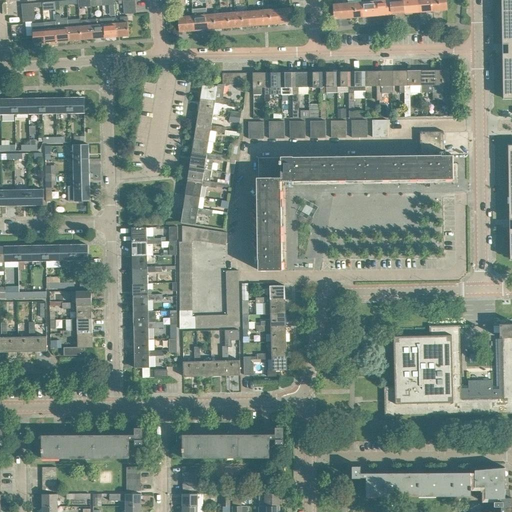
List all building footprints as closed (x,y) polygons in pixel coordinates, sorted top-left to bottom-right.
[(60,5),(67,5),(66,0),(54,1),(55,10),(60,9),(60,5)] [(377,15),(376,1),(375,0),(361,0),(362,2),(363,17),(377,15)] [(391,14),(390,0),(376,1),(377,15),(391,14)] [(405,13),(403,0),(389,0),(390,0),(391,14),(405,13)] [(419,12),(417,0),(403,0),(405,13),(419,12)] [(433,11),(431,0),(417,0),(419,12),(433,11)] [(447,10),(446,3),(446,0),(431,0),(433,11),(447,10)] [(511,0),(501,0),(502,1),(506,1),(506,8),(502,8),(502,21),(506,21),(506,36),(502,36),(502,44),(508,44),(508,53),(503,53),(503,61),(507,61),(507,76),(503,76),(503,90),(507,90),(508,98),(507,98),(507,99),(511,98),(511,0)] [(55,10),(54,1),(43,2),(43,7),(43,11),(55,10)] [(363,17),(362,2),(348,4),(349,18),(363,17)] [(349,18),(348,4),(334,5),(335,19),(349,18)] [(208,29),(207,15),(206,8),(193,9),(193,16),(194,30),(208,29)] [(292,22),(291,8),(277,9),(278,23),(292,22)] [(278,23),(277,9),(263,10),(264,25),(278,23)] [(264,25),(263,10),(249,12),(250,26),(264,25)] [(250,26),(249,12),(235,13),(236,27),(250,26)] [(236,27),(235,13),(221,14),(222,28),(236,27)] [(222,28),(221,14),(207,15),(208,29),(222,28)] [(70,41),(68,20),(68,18),(61,19),(60,15),(56,15),(56,21),(58,42),(70,41)] [(129,36),(128,23),(128,16),(120,17),(121,23),(116,24),(117,37),(129,36)] [(194,30),(193,16),(179,17),(180,32),(194,30)] [(116,17),(111,18),(104,18),(106,38),(117,37),(116,24),(116,17)] [(106,38),(104,18),(92,19),(94,39),(106,38)] [(82,40),(80,20),(80,19),(68,20),(70,41),(82,40)] [(94,39),(92,19),(80,20),(82,40),(94,39)] [(58,42),(56,21),(44,22),(46,42),(58,42)] [(46,42),(44,22),(32,23),(34,44),(46,42)] [(421,86),(421,70),(407,71),(407,86),(405,86),(405,93),(411,93),(421,92),(421,86)] [(435,85),(436,70),(421,70),(421,86),(433,86),(435,85)] [(450,85),(449,78),(449,70),(436,70),(435,85),(433,86),(433,93),(438,92),(438,100),(443,100),(443,85),(450,85)] [(351,87),(351,71),(337,72),(337,87),(337,92),(349,92),(349,87),(351,87)] [(365,86),(365,71),(351,71),(351,87),(349,87),(349,92),(349,93),(354,93),(354,91),(365,91),(365,86)] [(379,86),(379,71),(365,71),(365,86),(377,86),(379,86)] [(393,86),(393,71),(379,71),(379,86),(377,86),(377,93),(382,93),(382,86),(393,86)] [(407,86),(407,71),(393,71),(393,86),(399,86),(400,93),(405,93),(405,86),(407,86)] [(282,95),(281,72),(267,73),(267,88),(265,88),(265,95),(271,95),(282,95)] [(295,87),(295,72),(281,72),(282,95),(293,95),(293,94),(293,87),(295,87)] [(309,87),(309,72),(295,72),(295,87),(293,87),(293,94),(298,94),(310,94),(309,87)] [(323,87),(323,72),(309,72),(309,87),(320,87),(323,87)] [(337,87),(337,72),(323,72),(323,87),(320,87),(321,94),(326,94),(326,87),(337,87)] [(267,88),(267,73),(253,73),(253,95),(262,95),(262,88),(265,88),(267,88)] [(222,104),(223,99),(225,84),(223,84),(218,84),(217,86),(203,84),(201,98),(216,100),(215,103),(222,104)] [(301,97),(298,97),(298,101),(293,101),(293,110),(298,110),(298,108),(301,107),(301,97)] [(72,112),(72,98),(56,99),(56,113),(72,112)] [(84,112),(84,98),(72,98),(72,112),(84,112)] [(214,114),(215,103),(216,100),(201,98),(199,111),(214,114)] [(15,113),(15,99),(1,100),(2,114),(15,113)] [(29,113),(29,99),(15,99),(15,113),(29,113)] [(43,113),(42,99),(29,99),(29,113),(43,113)] [(56,113),(56,99),(42,99),(43,113),(56,113)] [(345,108),(337,108),(338,118),(346,117),(345,108)] [(366,112),(355,112),(355,109),(349,109),(349,117),(352,117),(366,117),(366,112)] [(212,125),(214,114),(199,111),(196,125),(211,127),(211,131),(216,132),(218,132),(219,127),(212,125)] [(215,143),(216,132),(211,131),(211,127),(196,125),(194,139),(213,142),(215,143)] [(240,133),(226,130),(226,128),(219,127),(218,132),(225,133),(225,135),(239,138),(240,133)] [(282,269),(281,182),(281,181),(294,181),(453,179),(454,179),(453,155),(444,155),(444,131),(420,132),(420,155),(293,157),(293,156),(281,156),(281,157),(258,158),(258,178),(257,178),(259,270),(283,270),(283,269),(282,269)] [(211,154),(213,142),(194,139),(192,153),(207,155),(207,159),(213,160),(215,154),(211,154)] [(88,159),(88,145),(74,145),(74,159),(88,159)] [(212,170),(213,160),(207,159),(207,155),(192,153),(190,167),(212,170)] [(225,158),(221,158),(222,155),(215,154),(213,160),(230,163),(231,159),(225,158)] [(89,172),(88,159),(74,159),(75,173),(89,172)] [(211,178),(212,170),(190,167),(188,180),(203,183),(202,186),(206,187),(209,187),(210,181),(211,178)] [(89,186),(89,172),(75,173),(75,187),(89,186)] [(56,174),(51,174),(46,174),(46,187),(51,187),(56,187),(56,174)] [(205,197),(206,187),(202,186),(203,183),(188,180),(186,194),(205,197)] [(89,200),(89,186),(75,187),(70,187),(71,200),(75,200),(75,201),(89,200)] [(43,204),(43,190),(29,191),(29,204),(43,204)] [(16,205),(15,191),(2,191),(2,205),(16,205)] [(29,204),(29,191),(15,191),(16,205),(29,204)] [(203,209),(205,197),(186,194),(183,208),(198,210),(198,213),(202,214),(205,215),(206,209),(203,209)] [(222,201),(221,208),(228,209),(229,202),(222,201)] [(201,225),(202,214),(198,213),(198,210),(183,208),(181,222),(201,225)] [(177,226),(169,227),(169,240),(176,240),(178,239),(177,226)] [(194,240),(196,228),(182,226),(182,242),(192,242),(192,240),(194,240)] [(147,238),(147,227),(132,227),(132,242),(147,241),(147,244),(153,244),(154,244),(154,238),(147,238)] [(201,241),(203,229),(196,228),(194,240),(201,241)] [(207,242),(209,230),(203,229),(201,241),(207,242)] [(213,243),(215,231),(209,230),(207,242),(213,243)] [(219,244),(221,232),(215,231),(213,243),(219,244)] [(226,245),(227,233),(221,232),(219,244),(226,245)] [(153,255),(153,244),(147,244),(147,241),(132,242),(132,256),(148,255),(153,255)] [(74,259),(73,245),(60,246),(60,260),(74,259)] [(88,259),(87,245),(73,245),(74,259),(88,259)] [(32,260),(32,246),(18,247),(19,261),(32,260)] [(46,260),(46,246),(32,246),(32,260),(46,260)] [(60,260),(60,246),(46,246),(46,260),(60,260)] [(19,261),(18,247),(5,247),(5,261),(19,261)] [(148,266),(148,255),(132,256),(133,269),(148,269),(148,272),(155,272),(155,266),(148,266)] [(148,283),(148,272),(148,269),(133,269),(133,283),(148,283)] [(152,290),(148,290),(148,283),(133,283),(133,297),(148,297),(148,299),(156,299),(155,294),(152,294),(152,290)] [(285,300),(285,285),(270,286),(270,297),(270,300),(285,300)] [(5,286),(5,290),(5,298),(19,298),(19,292),(19,286),(5,286)] [(92,305),(91,291),(77,291),(77,303),(77,305),(92,305)] [(149,311),(148,299),(148,297),(133,297),(134,311),(149,311)] [(286,314),(285,300),(270,300),(270,297),(263,298),(263,303),(263,314),(271,314),(286,314)] [(92,319),(92,305),(77,305),(77,303),(70,303),(70,308),(77,308),(78,319),(92,319)] [(240,327),(239,308),(227,308),(227,315),(227,328),(240,327)] [(149,322),(149,318),(152,318),(154,315),(154,311),(149,311),(134,311),(134,325),(149,325),(149,328),(156,328),(156,322),(149,322)] [(286,328),(286,314),(271,314),(271,321),(261,321),(261,326),(257,326),(257,331),(264,331),(264,325),(271,325),(271,328),(286,328)] [(196,328),(195,316),(193,316),(180,317),(180,329),(190,329),(196,328)] [(92,333),(92,319),(78,319),(71,320),(71,330),(78,330),(78,333),(92,333)] [(453,389),(452,335),(451,333),(457,333),(457,325),(429,326),(430,335),(394,336),(395,386),(384,386),(385,416),(511,413),(511,323),(499,324),(500,338),(502,338),(502,339),(498,339),(499,389),(492,389),(492,380),(468,380),(468,388),(453,389)] [(149,339),(149,328),(149,325),(134,325),(134,339),(149,339)] [(286,342),(286,328),(271,328),(271,325),(264,325),(264,331),(271,331),(271,342),(286,342)] [(33,351),(32,336),(35,336),(35,329),(29,329),(30,337),(18,337),(19,352),(33,351)] [(93,347),(92,333),(78,333),(78,330),(71,330),(70,330),(70,336),(78,336),(78,347),(64,347),(64,356),(85,355),(85,347),(93,347)] [(47,351),(47,341),(47,336),(35,336),(32,336),(33,351),(47,351)] [(18,337),(7,337),(4,337),(5,352),(19,352),(18,337)] [(149,350),(149,339),(134,339),(134,353),(149,353),(150,356),(157,356),(157,350),(149,350)] [(177,352),(177,339),(171,339),(169,339),(169,350),(164,350),(164,353),(177,352)] [(287,356),(286,342),(271,342),(272,353),(272,356),(287,356)] [(150,367),(150,356),(149,353),(134,353),(135,368),(150,367)] [(226,375),(226,360),(228,360),(228,353),(222,353),(222,361),(212,361),(212,376),(226,375)] [(287,370),(287,356),(272,356),(272,353),(265,353),(265,359),(272,359),(272,370),(270,370),(268,374),(268,376),(281,376),(281,370),(287,370)] [(199,376),(198,361),(200,361),(200,354),(195,354),(195,361),(183,362),(184,376),(199,376)] [(254,375),(253,362),(251,363),(251,356),(244,357),(244,375),(254,375)] [(240,375),(240,365),(240,360),(228,360),(226,360),(226,375),(240,375)] [(212,361),(200,361),(198,361),(199,376),(212,376),(212,361)] [(136,447),(136,444),(143,444),(143,439),(143,427),(142,427),(142,428),(135,428),(135,427),(135,428),(135,433),(128,433),(128,435),(120,435),(120,438),(103,438),(103,435),(85,436),(85,438),(68,438),(68,436),(51,436),(51,438),(43,439),(43,438),(42,438),(42,448),(41,448),(42,452),(42,458),(51,458),(51,455),(60,455),(60,458),(60,455),(68,455),(68,458),(69,458),(69,457),(77,457),(77,458),(77,457),(85,457),(85,458),(86,458),(86,455),(94,455),(94,458),(95,458),(95,455),(103,455),(103,458),(103,457),(111,457),(111,458),(112,458),(112,457),(120,457),(120,458),(121,458),(121,454),(129,454),(129,458),(129,447),(136,447)] [(270,457),(270,446),(276,446),(276,444),(283,443),(283,439),(284,439),(284,427),(283,427),(283,428),(276,428),(276,427),(276,432),(269,432),(269,435),(260,435),(260,438),(244,438),(244,435),(226,435),(226,438),(209,438),(209,435),(191,435),(191,438),(183,438),(183,437),(183,448),(182,448),(182,451),(183,451),(183,458),(192,457),(192,454),(200,454),(200,457),(201,457),(201,454),(209,454),(209,457),(217,457),(218,457),(226,457),(226,454),(235,454),(235,457),(235,454),(243,454),(243,457),(244,457),(252,457),(261,457),(261,454),(269,454),(269,457),(270,457)] [(353,466),(352,466),(352,472),(352,478),(353,478),(353,477),(360,477),(360,478),(361,478),(360,477),(367,477),(367,486),(366,486),(366,489),(367,489),(367,493),(367,496),(375,496),(376,496),(376,493),(384,493),(384,496),(384,493),(393,493),(393,496),(401,495),(401,496),(402,496),(402,495),(410,495),(410,496),(410,493),(418,493),(418,496),(419,496),(419,493),(427,492),(427,496),(428,496),(428,495),(436,495),(436,496),(436,495),(444,495),(444,496),(445,496),(445,492),(450,492),(453,492),(453,496),(454,496),(454,494),(459,494),(459,492),(462,492),(462,496),(462,495),(470,495),(470,496),(471,496),(471,490),(471,489),(475,489),(476,489),(476,497),(483,497),(483,505),(483,511),(482,511),(505,511),(505,510),(510,511),(511,506),(511,505),(511,498),(511,497),(505,498),(505,494),(505,490),(505,488),(505,479),(505,478),(505,468),(505,467),(503,467),(496,468),(494,468),(487,469),(485,469),(477,469),(475,470),(475,471),(475,472),(360,473),(360,466),(353,467),(353,466)] [(242,506),(242,493),(233,493),(233,506),(242,506)] [(279,506),(279,493),(259,493),(259,501),(265,501),(265,506),(279,506)] [(58,507),(57,494),(43,494),(43,507),(58,507)] [(101,500),(101,494),(93,494),(93,506),(98,506),(98,500),(101,500)] [(141,506),(141,494),(109,494),(109,501),(126,501),(126,506),(141,506)] [(203,506),(203,494),(183,494),(183,506),(198,506),(203,506)]
